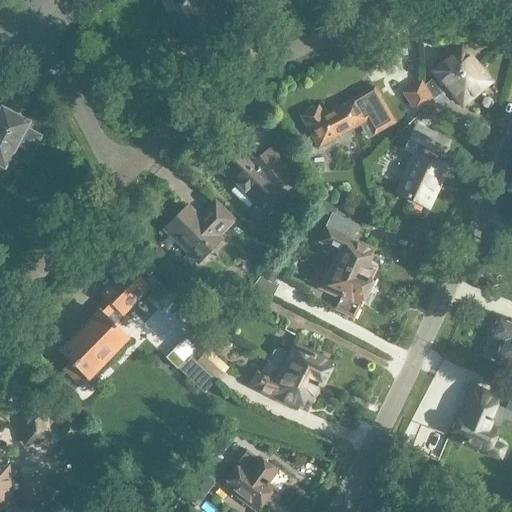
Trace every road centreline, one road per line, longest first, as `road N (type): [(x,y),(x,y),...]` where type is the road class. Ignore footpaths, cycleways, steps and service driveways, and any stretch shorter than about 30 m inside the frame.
road 1 (residential): [(364,483),(443,325),(511,117)]
road 2 (residential): [(172,167),(284,78),(336,51),(418,25),(511,13)]
road 3 (residential): [(0,337),(172,167)]
road 4 (residential): [(172,167),(102,155),(33,21)]
